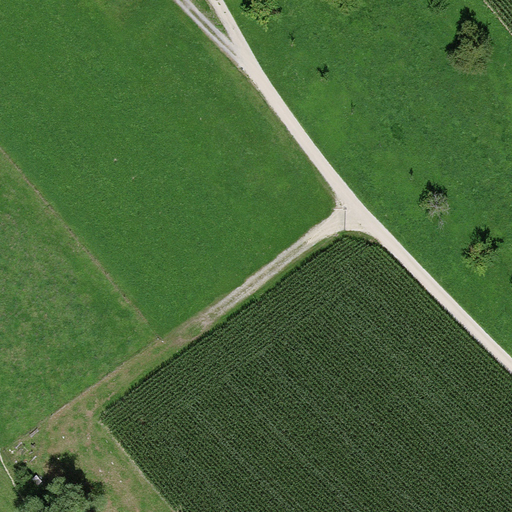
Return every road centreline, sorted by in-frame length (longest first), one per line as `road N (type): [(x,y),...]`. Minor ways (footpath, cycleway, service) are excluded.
road 1 (track): [(249,66),(355,207),(511,367)]
road 2 (track): [(180,337),(355,207)]
